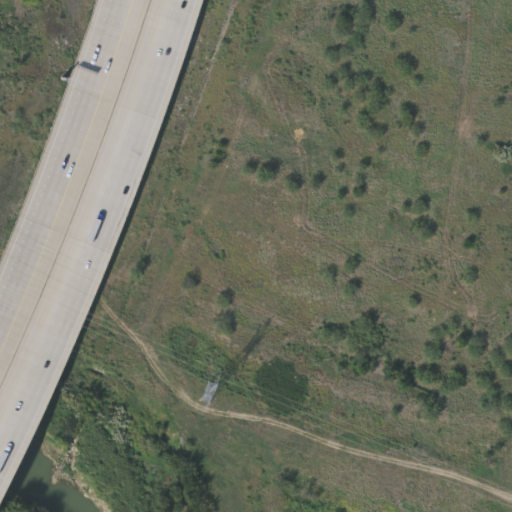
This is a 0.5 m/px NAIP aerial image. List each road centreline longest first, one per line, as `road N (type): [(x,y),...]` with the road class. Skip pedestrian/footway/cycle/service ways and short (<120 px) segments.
road 1 (motorway): [(0,466),(33,405),(181,0)]
road 2 (motorway): [(128,0),(0,349)]
